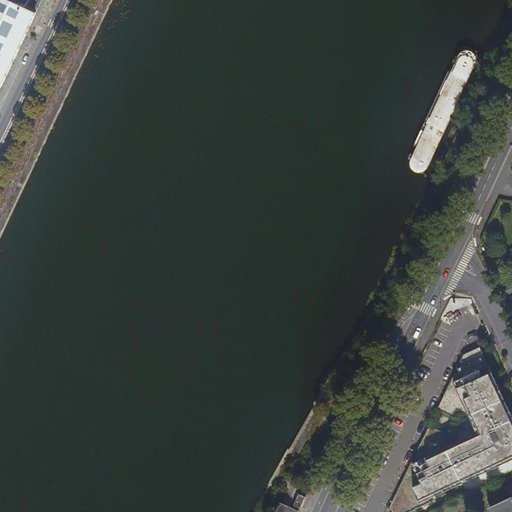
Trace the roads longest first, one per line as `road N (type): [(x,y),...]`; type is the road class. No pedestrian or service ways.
road 1 (secondary): [(327,511),(450,259)]
road 2 (unknown): [(494,317),(450,347),(370,511)]
road 3 (secondary): [(0,159),(75,0)]
road 4 (secondary): [(450,259),(511,127)]
road 5 (secondary): [(57,0),(0,120)]
